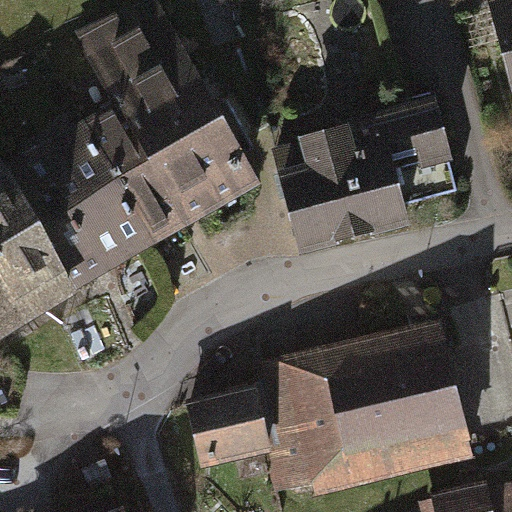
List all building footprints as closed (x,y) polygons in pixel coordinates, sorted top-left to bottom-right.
[(0,330),(263,175),(159,0),(146,0),(82,38),(117,98),(7,163),(0,150),(0,330)] [(511,95),(511,0),(510,0),(492,4),(511,95)] [(379,124),(281,150),(305,242),(403,217),(379,124)] [(432,321),(189,382),(209,462),(300,440),(311,484),(463,446),(432,321)] [(502,511),(495,480),(436,494),(440,511),(502,511)]
